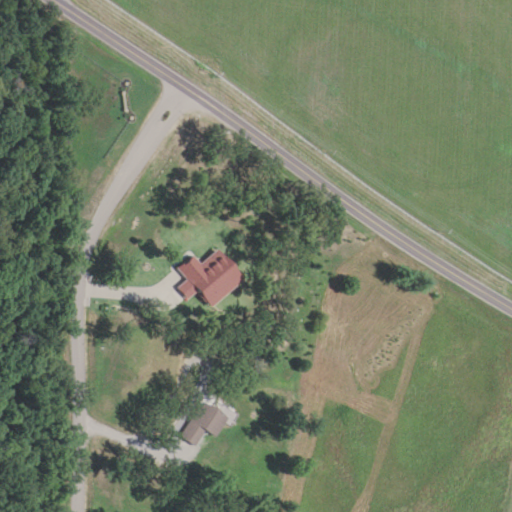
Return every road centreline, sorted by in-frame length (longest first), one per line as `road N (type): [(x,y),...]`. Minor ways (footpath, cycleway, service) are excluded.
road 1 (secondary): [(511,309),(54,0)]
road 2 (residential): [(180,84),(79,256),(74,511)]
